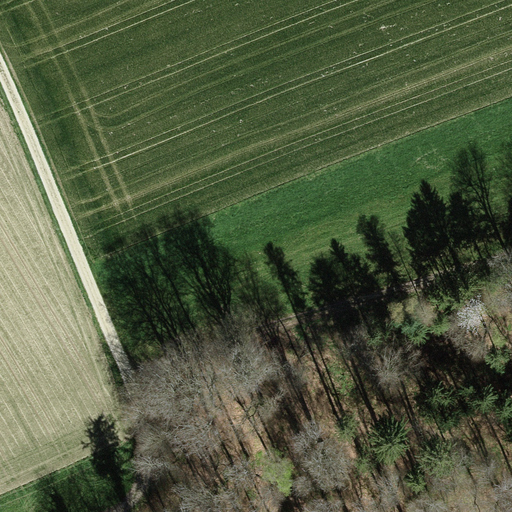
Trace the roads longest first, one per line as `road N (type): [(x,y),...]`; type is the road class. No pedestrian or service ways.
road 1 (track): [(511,247),(127,375)]
road 2 (track): [(127,375),(0,67)]
road 3 (track): [(121,511),(140,494),(151,462),(127,375)]
